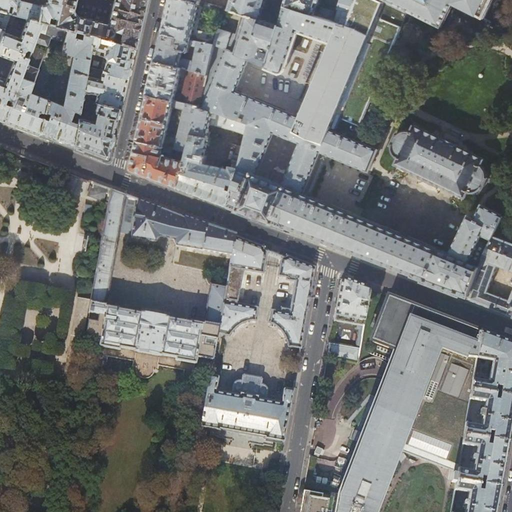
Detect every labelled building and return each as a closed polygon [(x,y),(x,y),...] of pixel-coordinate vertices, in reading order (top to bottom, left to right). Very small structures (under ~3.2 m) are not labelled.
[(135,46),(141,20),(145,0),(0,0),(0,10),(10,13),(27,18),(41,21),(67,28),(93,35),(135,46)] [(200,2),(190,0),(170,0),(167,16),(163,33),(191,40),(215,45),(218,35),(197,30),(202,10),(209,12),(211,5),(200,2)] [(190,0),(200,2),(200,0),(232,0),(230,10),(249,16),(261,20),(261,19),(265,6),(267,0),(190,0)] [(377,149),(353,140),(388,59),(377,54),(383,39),(394,44),(408,13),(380,0),(358,0),(348,26),(286,7),(284,11),(280,25),(269,21),(261,19),(261,20),(249,16),(237,53),(233,52),(238,35),(219,29),(218,35),(215,45),(208,74),(200,106),(200,107),(215,111),(216,111),(238,119),(238,118),(251,123),(248,134),(245,147),(236,186),(235,190),(234,192),(235,192),(230,205),(240,208),(239,210),(257,217),(275,224),(276,222),(287,226),(287,225),(298,229),(321,238),(379,260),(392,265),(398,267),(416,274),(416,275),(426,279),(426,280),(460,293),(461,292),(470,295),(481,268),(470,264),(483,236),(492,240),(494,236),(505,214),(483,205),(475,221),(469,218),(451,254),(438,249),(311,197),(303,194),(321,151),(369,170),(377,149)] [(288,0),(286,7),(348,26),(358,0),(343,0),(338,19),(332,17),(333,15),(322,11),(321,14),(316,12),(318,5),(320,5),(321,0),(288,0)] [(391,0),(411,10),(442,26),(454,3),(484,17),(493,0),(391,0)] [(0,39),(3,31),(10,13),(0,10),(0,39)] [(37,31),(41,21),(27,18),(20,36),(21,38),(3,31),(0,39),(0,53),(13,59),(5,83),(0,81),(0,119),(4,121),(37,31)] [(30,92),(49,37),(64,41),(67,28),(41,21),(37,31),(4,121),(19,126),(39,134),(48,99),(50,91),(47,90),(45,98),(30,92)] [(93,35),(67,28),(64,41),(61,51),(73,54),(63,104),(48,99),(39,134),(43,136),(60,142),(73,147),(78,116),(80,107),(82,98),(87,66),(93,35)] [(156,62),(208,74),(215,45),(191,40),(163,33),(160,48),(156,62)] [(87,66),(128,78),(131,63),(135,46),(93,35),(87,66)] [(152,78),(149,94),(200,106),(208,74),(156,62),(155,68),(152,78)] [(124,94),(128,78),(87,66),(82,98),(87,99),(88,92),(91,92),(97,94),(95,101),(97,102),(120,108),(124,94)] [(149,94),(144,116),(138,140),(172,148),(178,150),(189,152),(200,107),(200,106),(149,94)] [(91,100),(87,99),(82,98),(80,107),(89,109),(91,100)] [(118,120),(120,108),(97,102),(94,111),(97,112),(95,119),(89,119),(78,116),(73,147),(88,153),(106,159),(109,158),(114,134),(118,120)] [(200,107),(189,152),(187,159),(187,162),(180,188),(216,201),(226,205),(230,207),(230,205),(235,192),(234,192),(235,190),(229,189),(231,184),(236,186),(245,147),(233,144),(233,147),(235,149),(236,150),(232,166),(231,166),(230,171),(203,164),(209,137),(208,136),(211,123),(248,134),(251,123),(238,118),(238,119),(216,111),(215,111),(200,107)] [(410,130),(408,130),(406,130),(402,130),(400,132),(398,134),(397,133),(396,135),(393,142),(392,142),(391,144),(393,145),(393,148),(393,149),(393,153),(396,155),(397,157),(399,158),(396,164),(466,197),(469,191),(471,192),(471,191),(474,192),(476,192),(478,192),(480,190),(482,188),(483,187),(485,187),(486,185),(485,185),(489,178),(490,176),(488,175),(489,172),(488,170),(486,166),(484,165),(484,164),(482,164),(485,157),(415,125),(412,131),(410,130)] [(172,148),(138,140),(135,155),(132,167),(132,168),(132,169),(133,170),(166,183),(180,188),(187,162),(161,156),(162,152),(171,154),(172,148)] [(189,152),(178,150),(177,157),(187,159),(189,152)] [(110,194),(110,189),(92,182),(87,196),(102,202),(106,192),(110,194)] [(117,192),(110,189),(110,194),(108,205),(95,277),(90,300),(84,336),(100,340),(99,346),(119,349),(119,347),(161,355),(176,358),(176,360),(196,364),(198,357),(213,360),(218,333),(226,288),(213,285),(211,284),(206,310),(204,324),(106,306),(108,294),(109,294),(118,243),(117,243),(119,232),(131,234),(133,237),(156,242),(159,236),(174,239),(176,245),(232,255),(235,237),(236,235),(236,234),(183,215),(182,216),(171,212),(131,197),(117,192)] [(511,242),(494,236),(492,240),(481,268),(470,295),(468,299),(488,307),(509,315),(511,316),(511,242)] [(235,237),(232,255),(226,288),(218,333),(227,335),(229,336),(233,330),(235,328),(239,325),(242,324),(244,323),(249,321),(255,321),(258,307),(233,303),(239,270),(263,274),(267,255),(268,256),(270,254),(271,254),(270,253),(264,251),(264,249),(264,248),(235,237)] [(315,267),(286,256),(286,257),(285,258),(284,258),(278,256),(278,257),(278,260),(281,261),(278,276),(284,277),(284,280),(295,282),(290,310),(279,308),(278,311),(272,310),(270,324),(276,327),(278,328),(284,334),(285,336),(287,341),(288,347),(301,349),(315,267)] [(327,359),(357,364),(370,289),(370,288),(341,277),(331,332),(327,359)] [(476,359),(481,330),(478,329),(477,330),(446,318),(413,306),(388,296),(370,341),(395,350),(340,496),(334,495),(334,496),(330,511),(377,511),(404,444),(454,463),(451,481),(456,481),(456,480),(458,469),(462,446),(464,435),(465,424),(469,400),(471,390),(472,380),(476,359)] [(90,300),(80,298),(73,334),(84,336),(90,300)] [(511,341),(497,336),(481,330),(476,359),(492,362),(489,382),(472,380),(471,390),(495,393),(496,387),(501,388),(500,394),(511,395),(511,341)] [(218,384),(219,378),(219,377),(219,376),(217,375),(210,374),(201,427),(211,429),(210,435),(218,436),(218,437),(255,444),(264,446),(264,445),(272,446),(273,440),(284,442),(288,418),(291,404),(293,390),(286,388),(285,388),(284,390),(283,396),(268,393),(267,390),(266,387),(265,386),(263,385),(260,384),(261,379),(245,376),(244,381),(241,380),(239,381),(237,382),(235,384),(233,387),(218,384)] [(495,393),(471,390),(469,400),(485,403),(480,427),(465,424),(464,435),(488,439),(489,432),(493,433),(492,439),(509,442),(511,423),(511,395),(500,394),(498,401),(495,401),(496,394),(495,393)] [(488,439),(464,435),(462,446),(477,448),(475,457),(473,456),(472,461),(474,461),(472,472),(458,469),(456,480),(480,484),(481,477),(485,478),(484,484),(501,487),(505,465),(509,442),(492,439),(490,447),(487,446),(488,439)] [(480,484),(456,480),(456,481),(455,490),(468,493),(467,502),(465,501),(464,505),(466,505),(465,511),(496,511),(497,509),(501,487),(484,484),(483,492),(479,491),(480,484)] [(330,511),(334,496),(330,495),(328,504),(307,501),(304,511),(330,511)]
